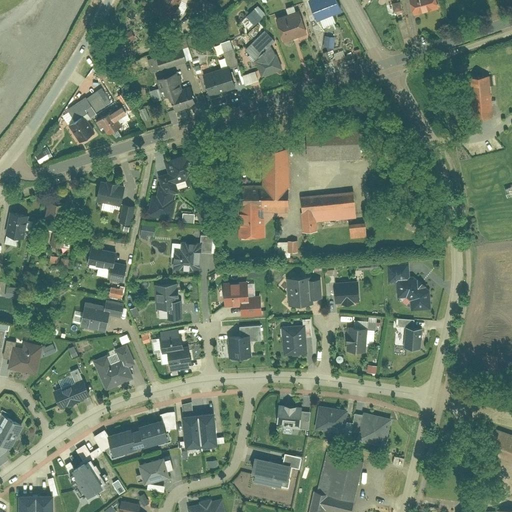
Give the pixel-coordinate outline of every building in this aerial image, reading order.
[(172,17),(179,0),(161,0),(156,10),(172,17)] [(336,0),(309,0),(316,19),(321,17),(324,25),(336,20),(332,11),(342,8),(336,0)] [(409,0),(413,13),(438,7),(436,0),(409,0)] [(266,13),(258,4),(247,14),(254,23),(266,13)] [(277,17),(283,39),(308,32),(301,10),(277,17)] [(275,37),(265,28),(246,47),(255,58),(261,74),(282,66),(277,50),(274,51),(270,43),(275,37)] [(231,38),(221,41),(229,64),(239,61),(231,38)] [(160,54),(165,67),(187,58),(182,45),(160,54)] [(102,60),(94,65),(101,78),(110,73),(102,60)] [(201,76),(209,97),(237,87),(230,66),(201,76)] [(172,70),(156,75),(168,112),(196,103),(189,81),(177,86),(172,70)] [(255,70),(242,74),(246,83),(258,79),(255,70)] [(97,76),(90,80),(96,90),(68,107),(71,112),(66,116),(69,121),(83,113),(86,118),(113,102),(97,76)] [(464,119),(488,117),(485,76),(460,78),(464,119)] [(122,103),(96,117),(101,126),(103,124),(108,132),(122,124),(118,116),(128,111),(127,109),(134,104),(126,89),(117,94),(122,103)] [(83,113),(69,121),(81,140),(95,131),(86,118),(83,113)] [(308,127),(310,158),(363,156),(362,124),(308,127)] [(288,215),(287,148),(259,149),(260,184),(236,185),(236,238),(264,237),(263,215),(288,215)] [(190,149),(165,157),(169,170),(174,182),(186,178),(187,182),(200,177),(190,149)] [(169,170),(158,173),(161,183),(166,190),(174,190),(176,190),(174,182),(169,170)] [(99,181),(96,203),(120,206),(123,184),(99,181)] [(161,183),(159,183),(157,193),(152,192),(149,212),(172,215),(175,198),(173,197),(174,190),(166,190),(161,183)] [(350,194),(298,198),(300,233),(315,232),(314,221),(352,218),(350,194)] [(134,202),(124,201),(121,220),(131,221),(134,202)] [(68,205),(51,202),(48,220),(65,223),(68,205)] [(205,207),(197,210),(201,221),(209,217),(205,207)] [(11,210),(8,232),(23,234),(27,212),(11,210)] [(366,221),(350,223),(351,237),(367,236),(366,221)] [(63,232),(55,231),(52,245),(61,246),(63,232)] [(174,267),(199,268),(200,249),(213,250),(214,232),(202,232),(202,238),(182,237),(181,245),(175,245),(174,267)] [(297,239),(279,239),(279,249),(297,249),(297,239)] [(90,244),(86,264),(107,268),(105,279),(118,282),(121,264),(113,262),(115,249),(90,244)] [(71,259),(62,258),(61,267),(70,268),(71,259)] [(410,259),(387,261),(388,280),(396,279),(397,296),(407,295),(411,298),(411,308),(432,306),(431,284),(416,274),(410,274),(410,259)] [(380,260),(370,260),(370,269),(381,269),(380,260)] [(335,267),(326,267),(327,291),(335,291),(336,300),(361,299),(360,278),(336,279),(335,267)] [(291,302),(313,301),(312,296),(322,295),(321,276),(309,277),(309,273),(289,275),(291,302)] [(249,278),(224,279),(225,304),(242,303),(242,313),(262,312),(261,293),(249,293),(249,278)] [(168,316),(184,315),(184,295),(180,296),(180,280),(156,281),(156,305),(167,305),(168,316)] [(22,286),(8,284),(6,297),(20,299),(22,286)] [(87,299),(81,323),(107,329),(111,309),(122,311),(125,299),(108,295),(106,303),(87,299)] [(350,323),(347,349),(365,350),(367,325),(376,326),(382,326),(383,316),(369,314),(369,319),(355,317),(354,323),(350,323)] [(284,324),(285,353),(307,351),(306,335),(312,334),(311,316),(303,317),(303,323),(284,324)] [(415,317),(397,316),(396,324),(406,324),(405,347),(421,348),(423,324),(415,324),(415,317)] [(239,332),(228,333),(230,355),(252,354),(251,337),(262,337),(261,322),(239,324),(239,332)] [(164,331),(161,332),(163,349),(169,349),(171,368),(184,367),(184,371),(191,371),(190,364),(193,364),(193,359),(201,358),(199,344),(185,346),(184,330),(180,331),(179,327),(164,329),(164,331)] [(15,339),(7,337),(3,355),(11,356),(9,366),(37,371),(43,343),(31,341),(30,348),(14,345),(15,339)] [(106,387),(133,375),(128,364),(136,360),(127,341),(115,346),(120,357),(112,360),(108,352),(94,359),(106,387)] [(45,345),(48,353),(55,349),(52,342),(45,345)] [(377,364),(367,362),(366,371),(376,372),(377,364)] [(54,388),(61,406),(90,393),(79,366),(71,369),(75,379),(54,388)] [(304,403),(279,401),(277,421),(300,423),(300,427),(310,427),(312,409),(303,408),(304,403)] [(349,407),(320,403),(317,428),(344,431),(351,431),(354,419),(348,419),(349,407)] [(105,427),(96,433),(99,445),(103,450),(110,446),(112,456),(141,448),(141,444),(158,439),(159,442),(172,439),(168,428),(177,426),(175,409),(161,412),(162,416),(108,433),(105,427)] [(387,444),(392,415),(364,410),(363,412),(355,411),(354,419),(351,431),(368,434),(367,441),(387,444)] [(0,440),(11,446),(23,423),(3,412),(0,418),(0,440)] [(213,413),(183,416),(186,440),(186,446),(216,443),(216,437),(213,413)] [(511,459),(511,430),(493,424),(484,450),(511,459)] [(0,453),(11,446),(0,440),(0,453)] [(83,457),(73,463),(70,459),(64,463),(70,472),(73,471),(75,475),(73,476),(77,484),(80,482),(86,492),(105,480),(98,469),(101,467),(97,460),(93,462),(91,457),(103,450),(99,445),(91,450),(86,442),(77,448),(83,457)] [(283,459),(256,454),(253,468),(256,468),(254,479),(288,485),(292,464),(300,465),(302,454),(285,451),(283,459)] [(174,463),(171,453),(166,455),(165,452),(139,459),(143,470),(137,472),(139,478),(144,476),(145,480),(170,473),(167,465),(174,463)] [(325,511),(326,508),(342,511),(351,511),(364,458),(338,452),(329,491),(314,487),(308,511),(325,511)] [(405,456),(395,454),(393,463),(403,465),(405,456)] [(216,458),(207,459),(208,468),(218,466),(216,458)] [(54,474),(48,475),(52,491),(57,489),(54,474)] [(126,488),(119,478),(113,481),(120,492),(126,488)] [(166,483),(148,481),(148,487),(165,489),(166,483)] [(52,511),(52,491),(20,491),(20,511),(52,511)] [(226,511),(222,494),(200,499),(200,502),(188,504),(189,511),(226,511)] [(141,502),(121,498),(120,507),(128,509),(127,511),(147,511),(148,511),(139,509),(141,502)]
